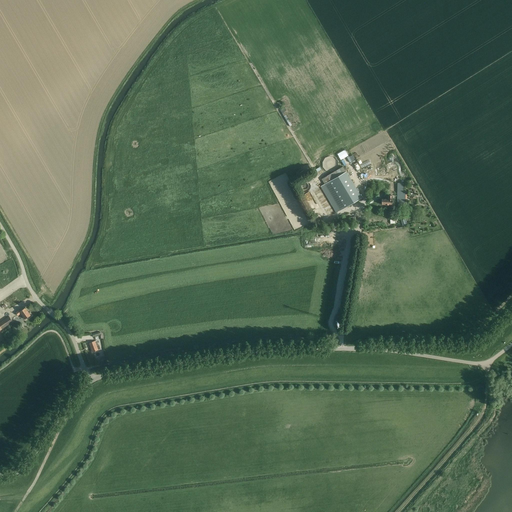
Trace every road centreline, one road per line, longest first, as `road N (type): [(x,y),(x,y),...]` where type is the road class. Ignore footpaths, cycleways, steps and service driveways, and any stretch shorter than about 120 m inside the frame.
road 1 (unclassified): [(89,380),(252,351),(340,349)]
road 2 (unclassified): [(340,349),(472,346),(511,313)]
road 3 (unclassified): [(89,380),(73,339),(28,287),(0,226)]
road 4 (track): [(396,511),(481,415),(487,378)]
road 5 (unclassified): [(485,364),(340,349)]
road 6 (unclassified): [(0,474),(21,468),(89,380)]
